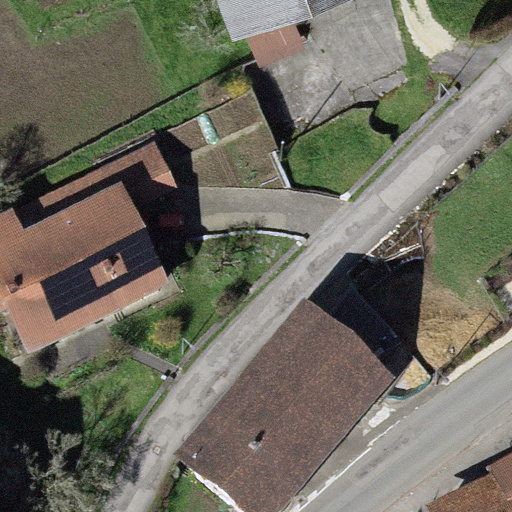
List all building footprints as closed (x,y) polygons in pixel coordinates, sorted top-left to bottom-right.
[(210,0),(222,29),(298,0),(210,0)] [(93,185),(0,232),(0,369),(1,372),(150,296),(93,185)] [(511,229),(476,185),(342,293),(421,390),(502,325),(485,304),(511,282),(511,229)] [(297,328),(173,472),(219,511),(272,511),(375,395),(297,328)] [(511,511),(511,469),(487,482),(493,493),(456,511),(511,511)]
